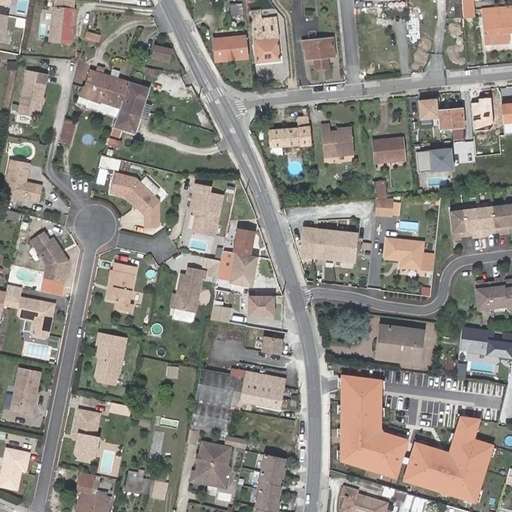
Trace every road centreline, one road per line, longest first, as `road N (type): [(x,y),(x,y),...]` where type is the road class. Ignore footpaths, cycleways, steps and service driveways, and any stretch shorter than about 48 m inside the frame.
road 1 (residential): [(96,223),(36,511)]
road 2 (residential): [(511,73),(221,108)]
road 3 (residential): [(297,299),(339,294),(424,311),(442,302),(457,263),(511,255)]
road 4 (secondary): [(297,299),(316,382),(310,511)]
road 5 (secondary): [(221,108),(258,180),(297,299)]
road 6 (secondary): [(168,0),(221,108)]
